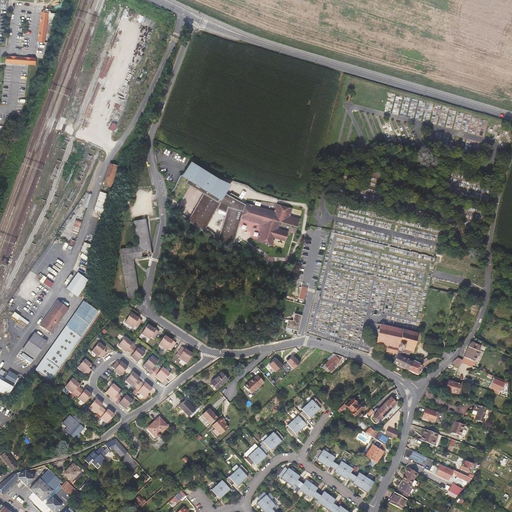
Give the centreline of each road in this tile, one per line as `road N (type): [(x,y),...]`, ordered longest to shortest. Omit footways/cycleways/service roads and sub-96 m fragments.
road 1 (residential): [(211,353),(151,315),(146,294),(160,224),(148,139),(195,17)]
road 2 (unclassified): [(195,17),(511,117)]
road 3 (residential): [(511,159),(476,328),(409,394)]
road 4 (track): [(473,334),(510,355),(508,431),(446,511)]
road 5 (residential): [(409,394),(366,358),(316,342),(262,350)]
road 6 (residential): [(163,392),(122,358),(108,359),(92,384),(127,418)]
road 7 (residential): [(127,418),(99,441),(0,481)]
road 8 (track): [(113,152),(95,140),(133,28)]
road 9 (residential): [(371,511),(397,454),(409,394)]
